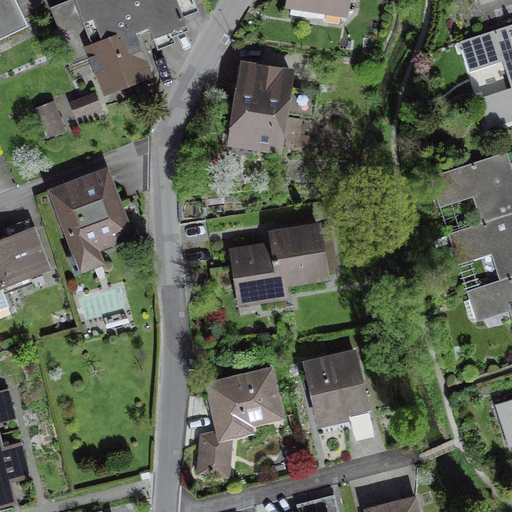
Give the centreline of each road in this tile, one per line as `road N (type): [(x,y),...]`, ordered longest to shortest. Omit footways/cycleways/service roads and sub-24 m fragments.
road 1 (tertiary): [(167,142),(175,321),(168,511)]
road 2 (residential): [(182,511),(422,458)]
road 3 (residential): [(167,142),(0,202)]
road 4 (tertiary): [(249,0),(171,118),(167,142)]
